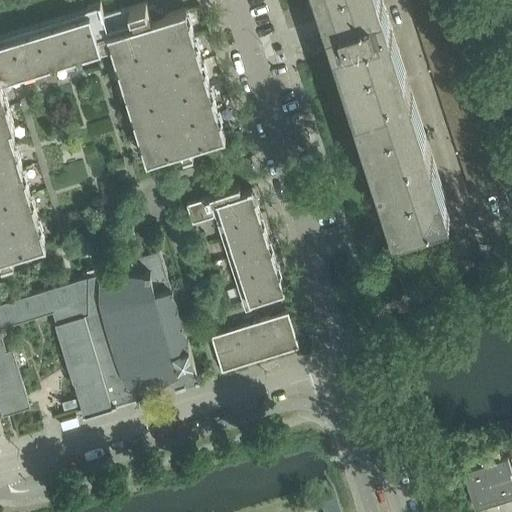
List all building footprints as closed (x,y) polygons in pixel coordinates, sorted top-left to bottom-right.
[(0,256),(0,257),(3,265),(15,261),(12,253),(46,242),(11,127),(15,126),(0,77),(0,76),(101,46),(98,36),(109,33),(148,158),(182,148),(184,156),(194,153),(191,145),(226,134),(186,7),(164,14),(163,10),(153,5),(149,6),(146,0),(145,0),(105,13),(103,8),(101,1),(88,5),(0,32),(0,256)] [(321,0),(327,17),(330,27),(333,35),(394,225),(400,223),(400,224),(450,207),(433,153),(383,0),(321,0)] [(432,0),(422,0),(412,4),(415,14),(435,7),(432,0)] [(455,1),(435,7),(438,18),(458,11),(455,1)] [(415,14),(418,24),(438,18),(435,7),(415,14)] [(438,18),(442,28),(462,22),(458,11),(438,18)] [(438,18),(418,24),(422,35),(442,28),(438,18)] [(442,28),(445,38),(465,32),(462,22),(442,28)] [(442,28),(422,35),(425,45),(445,38),(442,28)] [(445,38),(448,49),(468,42),(465,32),(445,38)] [(425,45),(428,55),(448,49),(445,38),(425,45)] [(468,42),(448,49),(452,59),(472,53),(468,42)] [(428,55),(431,66),(452,59),(448,49),(428,55)] [(452,59),(455,69),(475,63),(472,53),(452,59)] [(431,66),(435,76),(455,69),(452,59),(431,66)] [(455,69),(458,80),(478,73),(475,63),(455,69)] [(435,76),(438,86),(458,80),(455,69),(435,76)] [(458,80),(462,90),(482,83),(478,73),(458,80)] [(438,86),(441,97),(462,90),(458,80),(438,86)] [(482,83),(462,90),(465,100),(485,94),(482,83)] [(441,97),(445,107),(465,100),(462,90),(441,97)] [(465,100),(468,111),(488,104),(485,94),(465,100)] [(465,100),(445,107),(448,117),(468,111),(465,100)] [(468,111),(472,121),(492,114),(488,104),(468,111)] [(448,117),(451,127),(472,121),(468,111),(448,117)] [(472,121),(475,131),(495,125),(492,114),(472,121)] [(451,127),(455,138),(475,131),(472,121),(451,127)] [(475,131),(478,142),(498,135),(495,125),(475,131)] [(475,131),(455,138),(458,148),(478,142),(475,131)] [(478,142),(482,152),(502,145),(498,135),(478,142)] [(478,142),(458,148),(461,158),(482,152),(478,142)] [(482,152),(485,162),(505,156),(502,145),(482,152)] [(461,158),(465,169),(485,162),(482,152),(461,158)] [(485,162),(488,173),(508,166),(505,156),(485,162)] [(465,169),(468,179),(488,173),(485,162),(465,169)] [(508,166),(488,173),(491,183),(511,176),(508,166)] [(468,179),(471,189),(491,183),(488,173),(468,179)] [(511,187),(511,177),(511,176),(491,183),(495,193),(511,187)] [(491,183),(471,189),(475,200),(495,193),(491,183)] [(216,214),(220,228),(228,253),(236,278),(246,308),(251,306),(250,302),(286,290),(280,274),(277,275),(274,266),(277,265),(272,249),(269,250),(266,241),(269,240),(264,224),(261,225),(258,216),(261,215),(256,199),(253,200),(250,191),(253,190),(252,187),(249,188),(249,190),(241,192),(240,187),(240,186),(240,185),(187,202),(193,221),(216,214)] [(0,402),(3,413),(31,404),(13,346),(7,348),(0,326),(54,309),(57,320),(56,321),(74,379),(75,379),(85,411),(84,411),(84,413),(117,403),(117,402),(138,396),(170,375),(177,385),(176,386),(176,389),(186,386),(186,384),(196,381),(197,382),(201,381),(189,341),(190,341),(189,338),(187,338),(186,331),(183,325),(184,324),(183,321),(182,321),(181,314),(178,308),(179,307),(178,304),(177,305),(176,298),(173,291),(174,290),(173,288),(172,288),(160,248),(132,256),(132,271),(100,271),(98,272),(96,267),(99,266),(98,265),(87,268),(87,270),(90,269),(91,274),(0,301),(0,402)] [(289,310),(263,318),(274,353),(300,345),(289,310)] [(263,318),(238,326),(248,361),(274,353),(263,318)] [(238,326),(212,334),(223,369),(248,361),(238,326)] [(77,396),(62,400),(64,408),(79,403),(77,396)] [(511,467),(508,456),(464,470),(476,508),(511,496),(511,475),(511,471),(511,470),(511,467)]
